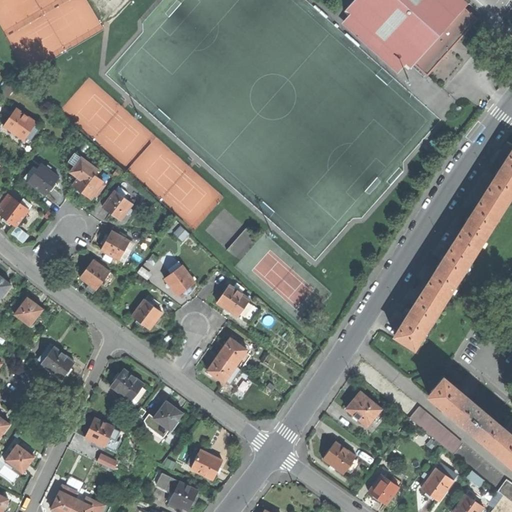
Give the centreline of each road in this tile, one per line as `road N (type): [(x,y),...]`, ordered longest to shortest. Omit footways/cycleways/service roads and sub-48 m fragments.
road 1 (tertiary): [(511,102),(275,452)]
road 2 (residential): [(170,374),(275,452)]
